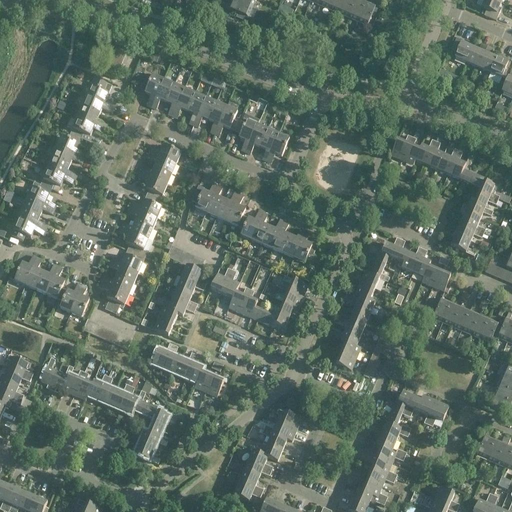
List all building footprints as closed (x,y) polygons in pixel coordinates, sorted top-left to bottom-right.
[(247,18),(252,8),(233,0),(230,6),(223,3),(221,6),(247,18)] [(232,0),(233,0),(252,8),(255,0),(232,0)] [(333,0),(322,0),(320,6),(329,10),(333,0)] [(344,0),(333,0),(329,10),(339,14),(344,0)] [(356,0),(344,0),(339,14),(348,18),(356,0)] [(366,3),(359,0),(356,0),(348,18),(358,22),(366,3)] [(502,2),(495,0),(484,0),(481,8),(486,10),(484,16),(496,21),(501,10),(499,9),(502,2)] [(366,3),(358,22),(367,26),(375,7),(366,3)] [(451,51),(457,54),(455,59),(467,64),(473,49),(466,46),(467,44),(456,39),(451,51)] [(473,49),(467,64),(478,69),(487,47),(481,44),(478,51),(473,49)] [(487,47),(478,69),(490,73),(496,59),(490,56),(493,50),(487,47)] [(124,58),(127,52),(116,48),(113,53),(124,58)] [(122,63),(124,58),(113,53),(111,59),(122,63)] [(155,56),(153,62),(160,65),(163,59),(155,56)] [(120,69),(122,63),(111,59),(109,64),(120,69)] [(504,74),(509,76),(511,68),(511,62),(504,59),(503,62),(496,59),(490,73),(501,79),(504,74)] [(117,74),(120,69),(109,64),(106,70),(117,74)] [(502,93),(511,97),(511,68),(509,76),(502,93)] [(104,75),(115,80),(117,74),(106,70),(104,75)] [(152,109),(163,81),(147,74),(142,85),(148,87),(145,94),(151,97),(147,107),(152,109)] [(94,79),(86,98),(114,110),(116,105),(106,101),(112,87),(94,79)] [(163,81),(152,109),(156,111),(160,101),(166,103),(174,86),(163,81)] [(173,118),(184,90),(174,86),(166,103),(172,106),(168,116),(173,118)] [(187,112),(195,95),(184,90),(173,118),(177,120),(181,110),(187,112)] [(194,127),(205,99),(195,95),(187,112),(193,115),(189,125),(194,127)] [(82,108),(99,116),(102,110),(112,114),(114,110),(86,98),(82,108)] [(208,121),(216,104),(205,99),(194,127),(198,129),(202,119),(208,121)] [(215,136),(226,108),(216,104),(208,121),(214,124),(210,134),(215,136)] [(77,119),(105,131),(107,126),(97,122),(99,116),(82,108),(77,119)] [(237,113),(226,108),(215,136),(219,138),(223,128),(235,133),(240,122),(234,119),(237,113)] [(258,126),(260,122),(243,115),(240,122),(235,133),(241,135),(239,139),(245,142),(241,152),(246,154),(258,126)] [(70,135),(81,140),(83,134),(90,137),(93,131),(103,135),(105,131),(77,119),(70,135)] [(260,148),(268,131),(258,126),(246,154),(250,156),(254,146),(260,148)] [(267,163),(278,135),(268,131),(260,148),(266,151),(262,161),(267,163)] [(70,135),(68,141),(61,138),(56,149),(84,160),(86,156),(76,152),(81,140),(70,135)] [(289,140),(278,135),(267,163),(271,165),(275,155),(282,157),(289,140)] [(404,145),(397,142),(391,157),(402,162),(412,138),(408,136),(404,145)] [(420,151),(419,151),(413,148),(416,140),(412,138),(402,162),(413,167),(415,162),(420,151)] [(419,151),(420,151),(415,162),(426,166),(436,143),(432,141),(428,149),(421,146),(419,151)] [(440,145),(436,143),(426,166),(437,171),(443,156),(437,153),(440,145)] [(149,154),(176,166),(181,155),(163,147),(160,153),(150,149),(149,154)] [(458,152),(448,176),(459,181),(464,170),(465,166),(466,165),(465,165),(459,162),(462,154),(464,149),(460,148),(458,152)] [(52,159),(70,167),(72,161),(82,165),(84,160),(56,149),(52,159)] [(450,159),(443,156),(437,171),(448,176),(458,152),(454,150),(450,159)] [(176,166),(149,154),(147,158),(157,162),(154,168),(172,176),(176,166)] [(465,165),(466,165),(465,166),(469,168),(473,159),(469,157),(465,165)] [(47,169),(75,181),(77,177),(67,173),(70,167),(52,159),(47,169)] [(172,176),(154,168),(151,174),(141,170),(140,175),(167,186),(172,176)] [(52,191),(54,185),(60,188),(63,182),(73,186),(75,181),(47,169),(40,186),(52,191)] [(481,190),(485,180),(464,170),(459,181),(481,190)] [(167,186),(140,175),(138,179),(148,183),(145,190),(148,191),(146,197),(157,201),(160,196),(162,197),(167,186)] [(498,202),(499,198),(491,194),(494,187),(490,185),(491,182),(485,180),(481,190),(479,194),(498,202)] [(34,183),(31,189),(27,199),(54,211),(56,207),(46,203),(52,191),(40,186),(34,183)] [(193,200),(192,202),(197,204),(195,209),(206,214),(218,187),(213,185),(209,195),(203,192),(204,189),(198,187),(193,200)] [(222,188),(218,187),(206,214),(217,219),(224,201),(218,198),(222,188)] [(230,204),(224,201),(217,219),(227,223),(239,195),(234,194),(230,204)] [(496,206),(498,202),(479,194),(476,201),(471,199),(470,203),(485,209),(488,203),(496,206)] [(243,197),(239,195),(227,223),(238,228),(238,227),(244,230),(248,219),(243,216),(245,210),(239,207),(243,197)] [(157,201),(146,197),(141,208),(131,204),(129,208),(157,220),(162,209),(155,207),(157,201)] [(22,210),(40,218),(43,212),(53,216),(54,211),(27,199),(22,210)] [(493,213),(485,209),(470,203),(465,214),(480,221),(483,214),(491,217),(493,213)] [(157,220),(129,208),(127,213),(137,217),(135,223),(152,231),(157,220)] [(18,220),(45,232),(47,228),(37,224),(40,218),(22,210),(18,220)] [(255,222),(248,219),(244,230),(241,237),(252,241),(263,214),(259,212),(255,222)] [(268,216),(263,214),(252,241),(262,246),(270,228),(264,225),(268,216)] [(465,214),(460,225),(483,235),(488,237),(490,233),(485,230),(485,231),(477,227),(480,221),(465,214)] [(45,232),(18,220),(13,231),(11,237),(23,242),(25,237),(31,239),(34,233),(44,237),(45,232)] [(262,246),(273,250),(284,223),(280,221),(276,231),(270,228),(262,246)] [(152,231),(135,223),(132,229),(122,225),(120,229),(148,241),(152,231)] [(284,223),(273,250),(283,255),(291,237),(285,234),(289,225),(284,223)] [(482,239),(483,235),(460,225),(455,236),(470,243),(473,236),(482,239)] [(148,241),(120,229),(118,234),(128,238),(126,245),(129,246),(127,251),(145,259),(147,254),(148,254),(153,243),(148,241)] [(297,240),(291,237),(283,255),(293,259),(305,232),(301,230),(297,240)] [(305,232),(293,259),(304,264),(309,253),(313,255),(315,251),(311,249),(312,246),(306,243),(310,233),(305,232)] [(468,249),(470,243),(455,236),(450,247),(474,257),(476,253),(468,249)] [(393,247),(386,244),(384,248),(381,247),(378,253),(389,258),(393,259),(401,241),(397,239),(393,247)] [(393,259),(400,262),(397,267),(402,269),(408,254),(401,251),(405,243),(401,241),(393,259)] [(173,261),(177,250),(172,247),(167,258),(173,261)] [(402,269),(413,274),(423,250),(419,249),(415,257),(408,254),(402,269)] [(178,263),(183,252),(177,250),(173,261),(178,263)] [(413,274),(423,279),(424,279),(428,269),(431,264),(424,261),(427,252),(423,250),(413,274)] [(112,259),(110,263),(138,275),(145,259),(127,251),(122,263),(112,259)] [(183,265),(188,254),(183,252),(178,263),(183,265)] [(378,253),(369,275),(379,280),(388,283),(389,279),(381,275),(389,258),(378,253)] [(186,267),(189,267),(193,256),(188,254),(183,265),(186,267)] [(189,267),(194,270),(199,259),(193,256),(189,267)] [(26,286),(37,259),(33,257),(28,267),(22,264),(19,270),(14,268),(9,279),(26,286)] [(36,291),(43,273),(38,271),(42,261),(37,259),(26,286),(36,291)] [(199,259),(194,270),(200,272),(205,261),(199,259)] [(490,262),(485,274),(491,276),(496,264),(490,262)] [(138,275),(110,263),(108,268),(118,272),(116,278),(133,286),(138,275)] [(496,264),(491,276),(496,278),(501,267),(496,264)] [(46,295),(58,268),(54,266),(49,276),(43,273),(36,291),(46,295)] [(202,273),(200,272),(194,270),(189,267),(186,267),(182,278),(205,288),(207,284),(199,280),(202,273)] [(502,281),(507,269),(504,268),(501,267),(496,278),(502,281)] [(57,300),(62,289),(65,282),(58,280),(63,270),(58,268),(46,295),(57,300)] [(428,269),(424,279),(423,279),(421,283),(433,288),(439,273),(428,269)] [(507,283),(511,272),(511,271),(507,269),(502,281),(507,283)] [(222,295),(232,272),(228,270),(224,278),(217,275),(211,290),(222,295)] [(233,300),(235,295),(236,295),(240,285),(233,282),(236,273),(232,272),(222,295),(233,300)] [(379,280),(369,275),(364,273),(359,284),(375,291),(379,280)] [(439,273),(433,288),(444,293),(447,286),(450,278),(439,273)] [(288,292),(304,298),(308,287),(285,277),(283,282),(291,285),(288,292)] [(133,286),(116,278),(113,284),(103,280),(101,284),(129,296),(133,286)] [(203,292),(205,288),(182,278),(177,289),(192,295),(195,289),(203,292)] [(83,286),(78,284),(74,294),(62,289),(57,300),(63,302),(60,309),(71,314),(83,286)] [(115,303),(121,305),(124,307),(129,296),(101,284),(99,289),(109,293),(107,299),(109,301),(115,303)] [(359,297),(360,297),(370,301),(375,291),(359,284),(355,295),(359,297)] [(83,286),(71,314),(82,318),(89,301),(83,298),(87,288),(83,286)] [(189,302),(192,295),(177,289),(172,300),(196,310),(198,306),(189,302)] [(242,298),(236,295),(235,295),(233,300),(229,310),(240,315),(250,291),(246,289),(242,298)] [(251,319),(256,309),(258,304),(251,301),(254,293),(250,291),(240,315),(251,319)] [(277,295),(275,300),(283,303),(299,310),(304,298),(288,292),(285,299),(277,295)] [(360,297),(359,297),(355,308),(370,314),(375,303),(370,301),(360,297)] [(194,314),(196,310),(172,300),(168,311),(167,311),(178,315),(178,316),(183,318),(186,311),(194,314)] [(442,323),(450,304),(441,300),(433,319),(442,323)] [(109,301),(105,310),(111,313),(115,303),(109,301)] [(111,313),(116,315),(121,305),(115,303),(111,313)] [(299,310),(283,303),(281,310),(272,306),(271,311),(289,319),(292,312),(297,314),(299,310)] [(450,304),(442,323),(452,327),(460,308),(450,304)] [(365,325),(370,314),(355,308),(350,319),(365,325)] [(461,331),(469,312),(460,308),(452,327),(461,331)] [(178,315),(167,311),(168,311),(163,309),(158,320),(173,326),(178,316),(178,315)] [(273,328),(277,318),(269,315),(256,309),(251,319),(273,328)] [(15,311),(11,320),(16,322),(20,313),(15,311)] [(269,315),(277,318),(273,328),(279,331),(280,328),(284,330),(289,319),(271,311),(269,315)] [(471,335),(479,316),(469,312),(461,331),(471,335)] [(507,342),(511,331),(511,322),(509,321),(511,314),(511,313),(509,312),(498,338),(507,342)] [(480,340),(489,321),(479,316),(471,335),(480,340)] [(350,319),(346,330),(361,336),(365,325),(350,319)] [(94,323),(88,320),(83,331),(89,334),(94,323)] [(173,326),(158,320),(153,331),(168,338),(173,326)] [(498,325),(489,321),(480,340),(490,344),(498,325)] [(89,334),(94,336),(99,325),(94,323),(89,334)] [(99,325),(94,336),(100,339),(105,328),(99,325)] [(227,332),(215,327),(213,333),(224,338),(227,332)] [(105,328),(100,339),(105,341),(110,330),(105,328)] [(105,341),(110,343),(115,332),(110,330),(105,341)] [(346,344),(346,343),(356,348),(361,336),(346,330),(341,342),(346,344)] [(115,332),(110,343),(116,346),(121,335),(115,332)] [(121,335),(116,346),(121,348),(126,337),(121,335)] [(121,348),(127,350),(132,339),(126,337),(121,348)] [(450,339),(447,345),(453,347),(456,341),(450,339)] [(346,343),(346,344),(341,355),(356,361),(361,350),(356,348),(346,343)] [(170,345),(166,353),(159,350),(152,365),(164,370),(174,347),(170,345)] [(164,370),(175,375),(181,360),(175,357),(178,348),(174,347),(164,370)] [(192,354),(188,362),(181,360),(175,375),(186,380),(196,356),(192,354)] [(356,361),(341,355),(336,366),(351,372),(356,361)] [(11,362),(8,369),(32,379),(33,375),(25,371),(28,364),(9,356),(7,360),(11,362)] [(200,358),(196,356),(186,380),(197,384),(201,374),(202,374),(204,369),(197,366),(200,358)] [(46,390),(50,391),(59,372),(52,369),(55,361),(51,359),(41,383),(48,386),(46,390)] [(63,392),(70,377),(74,369),(69,367),(65,375),(59,372),(50,391),(55,393),(56,389),(63,392)] [(502,377),(511,381),(511,369),(507,368),(502,377)] [(30,383),(32,379),(8,369),(5,376),(1,374),(0,377),(0,378),(19,386),(21,380),(30,383)] [(70,377),(63,392),(74,397),(84,374),(80,372),(77,380),(70,377)] [(87,397),(92,387),(92,386),(85,384),(88,375),(84,374),(74,397),(85,402),(88,397),(87,397)] [(197,384),(194,389),(206,394),(212,379),(202,374),(201,374),(197,384)] [(92,386),(92,387),(87,397),(88,397),(98,402),(108,378),(104,376),(101,384),(94,381),(92,386)] [(511,392),(511,381),(502,377),(498,387),(511,392)] [(16,393),(19,386),(0,378),(0,383),(2,384),(0,387),(0,391),(22,401),(24,397),(16,393)] [(108,378),(98,402),(109,406),(116,391),(109,388),(113,380),(108,378)] [(212,379),(206,394),(217,399),(224,383),(212,379)] [(116,391),(109,406),(120,411),(130,387),(126,386),(123,394),(116,391)] [(120,411),(132,416),(134,411),(138,400),(131,398),(135,389),(130,387),(120,411)] [(511,404),(511,392),(498,387),(494,396),(511,404)] [(0,404),(4,406),(4,407),(9,409),(12,402),(20,405),(22,401),(0,391),(0,404)] [(134,411),(152,419),(157,408),(142,402),(146,394),(141,392),(138,400),(134,411)] [(406,407),(402,415),(406,417),(414,398),(403,393),(401,398),(398,396),(395,402),(406,407)] [(406,417),(410,419),(414,410),(421,414),(427,398),(423,396),(421,401),(414,398),(406,417)] [(490,406),(509,414),(511,407),(511,404),(494,396),(490,406)] [(421,414),(427,416),(424,425),(428,426),(438,403),(427,398),(421,414)] [(396,428),(402,415),(406,407),(395,402),(386,424),(396,428)] [(428,426),(432,428),(436,420),(443,423),(449,408),(438,403),(428,426)] [(172,432),(174,428),(166,424),(169,417),(165,416),(166,412),(157,408),(152,419),(155,420),(154,424),(172,432)] [(276,415),(285,419),(281,427),(296,434),(302,421),(278,411),(276,415)] [(159,440),(159,439),(162,433),(170,436),(172,432),(154,424),(151,431),(146,429),(144,433),(159,440)] [(409,434),(400,431),(400,430),(396,428),(386,424),(381,435),(396,442),(399,435),(407,439),(409,434)] [(402,426),(400,430),(400,431),(409,434),(411,430),(402,426)] [(273,435),(273,434),(275,430),(265,427),(264,431),(273,435)] [(287,441),(292,443),(296,434),(281,427),(277,436),(287,440),(287,441)] [(488,430),(477,456),(487,460),(495,441),(488,439),(491,431),(488,430)] [(273,434),(273,435),(264,431),(262,435),(270,439),(267,445),(283,452),(287,441),(287,440),(277,436),(273,434)] [(155,451),(157,444),(166,447),(168,443),(159,439),(159,440),(144,433),(139,444),(155,451)] [(381,435),(376,447),(381,449),(381,448),(392,453),(396,442),(381,435)] [(504,437),(501,444),(495,441),(487,460),(496,464),(507,438),(504,437)] [(511,452),(511,448),(507,447),(510,439),(507,438),(496,464),(505,468),(511,452)] [(139,444),(134,455),(158,465),(160,461),(152,457),(155,451),(139,444)] [(267,445),(264,452),(256,449),(254,453),(268,459),(278,463),(283,452),(267,445)] [(403,463),(405,459),(396,455),(396,454),(392,453),(381,448),(381,449),(376,460),(391,466),(395,459),(403,463)] [(396,455),(405,459),(407,454),(397,450),(396,454),(396,455)] [(254,453),(253,452),(248,463),(271,473),(273,469),(265,465),(268,459),(254,453)] [(395,481),(397,476),(389,473),(391,466),(376,460),(372,471),(395,481)] [(261,474),(270,477),(271,473),(248,463),(243,474),(258,480),(261,474)] [(382,488),(385,481),(393,485),(395,481),(372,471),(367,482),(382,488)] [(264,491),(255,487),(258,480),(243,474),(238,485),(262,495),(264,491)] [(377,499),(386,503),(388,498),(379,495),(382,488),(367,482),(362,492),(373,496),(373,497),(377,499)] [(0,500),(3,502),(0,510),(0,511),(1,511),(4,511),(14,489),(3,484),(0,491),(0,500)] [(252,496),(260,499),(262,495),(238,485),(233,496),(249,503),(252,496)] [(8,511),(11,506),(19,509),(25,494),(14,489),(4,511),(8,511)] [(458,510),(460,506),(451,502),(454,495),(439,489),(434,500),(458,510)] [(358,490),(353,501),(368,508),(371,501),(375,503),(377,499),(373,497),(373,496),(362,492),(358,490)] [(506,511),(501,510),(500,511),(511,511),(511,492),(511,496),(511,499),(511,502),(511,504),(511,505),(508,511),(506,511)] [(25,511),(30,511),(36,498),(25,494),(19,509),(25,511)] [(486,511),(494,497),(489,495),(486,503),(479,500),(473,511),(486,511)] [(500,511),(501,510),(494,507),(498,499),(494,497),(486,511),(500,511)] [(36,498),(30,511),(46,511),(48,509),(45,508),(47,503),(36,498)] [(384,507),(386,503),(377,499),(375,503),(384,507)] [(274,511),(277,505),(266,500),(261,511),(274,511)] [(430,511),(447,511),(448,511),(450,511),(456,511),(458,510),(434,500),(429,511),(430,511)] [(83,511),(101,511),(102,511),(79,501),(77,505),(85,509),(83,511)] [(353,501),(348,511),(366,511),(368,508),(353,501)]
